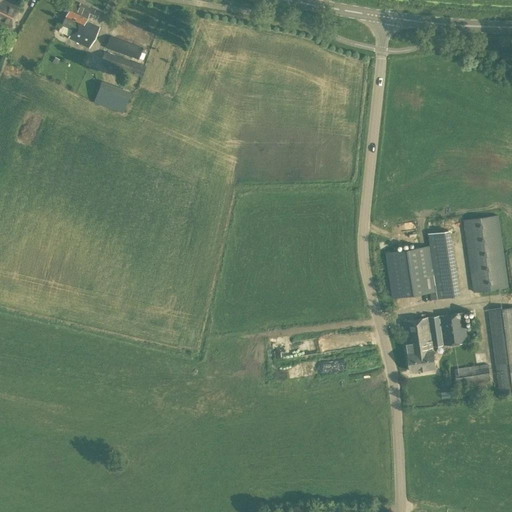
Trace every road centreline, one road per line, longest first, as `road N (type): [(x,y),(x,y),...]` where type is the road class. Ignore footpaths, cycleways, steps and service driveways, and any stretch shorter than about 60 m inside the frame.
road 1 (tertiary): [(398,511),(393,386),(364,251),(386,17)]
road 2 (secondary): [(386,17),(511,26)]
